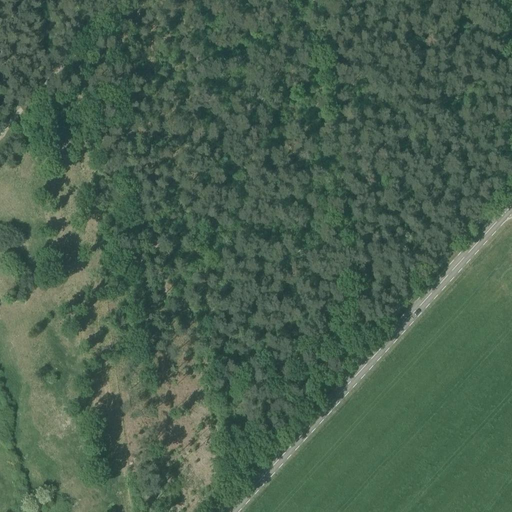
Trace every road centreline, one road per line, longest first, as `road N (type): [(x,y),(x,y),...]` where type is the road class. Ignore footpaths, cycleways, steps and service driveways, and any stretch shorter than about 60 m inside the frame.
road 1 (secondary): [(229,511),(511,204)]
road 2 (track): [(127,0),(0,137)]
